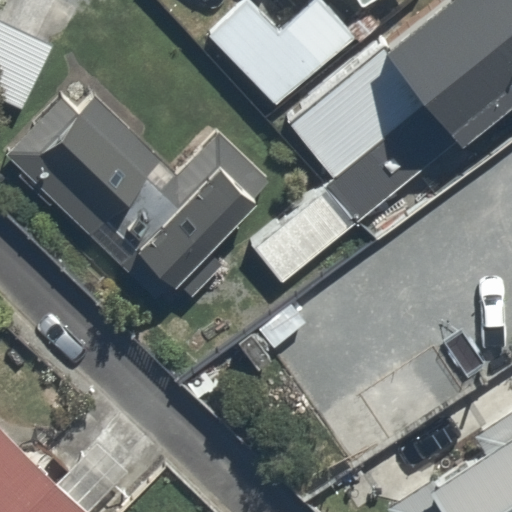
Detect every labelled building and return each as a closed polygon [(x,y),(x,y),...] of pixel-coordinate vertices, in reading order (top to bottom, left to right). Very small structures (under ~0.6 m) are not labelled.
[(67,0),(0,0),(0,93),(27,104),(67,0)] [(511,0),(415,0),(389,21),(468,120),(511,85),(511,0)] [(468,120),(389,21),(283,107),(363,205),(468,120)] [(128,250),(191,178),(71,73),(8,145),(128,250)] [(191,178),(128,250),(180,296),(264,200),(211,155),(191,178)] [(349,215),(314,179),(248,243),(283,279),(349,215)] [(0,394),(0,511),(96,511),(104,505),(0,394)] [(511,511),(511,410),(419,472),(445,511),(511,511)]
